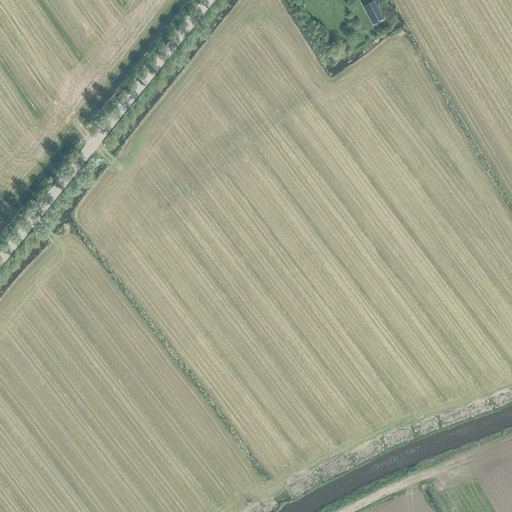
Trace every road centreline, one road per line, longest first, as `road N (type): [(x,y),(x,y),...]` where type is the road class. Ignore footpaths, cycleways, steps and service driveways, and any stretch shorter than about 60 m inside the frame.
road 1 (tertiary): [(0,266),(216,0)]
road 2 (track): [(348,511),(511,438)]
